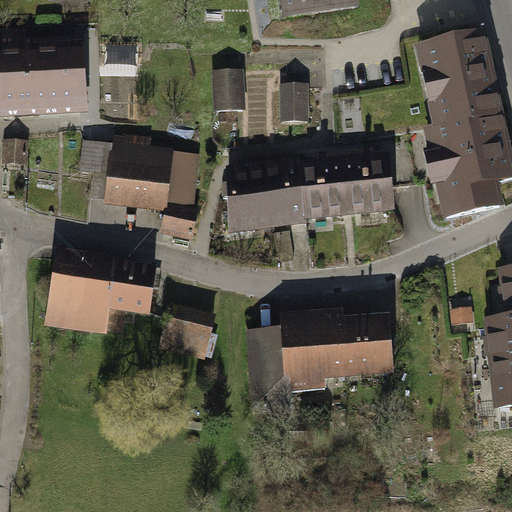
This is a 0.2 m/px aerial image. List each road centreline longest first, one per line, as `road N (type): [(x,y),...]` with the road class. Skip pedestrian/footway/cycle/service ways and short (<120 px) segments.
road 1 (residential): [(20,226),(277,284),(378,274),(511,221)]
road 2 (residential): [(0,485),(12,424),(20,226)]
